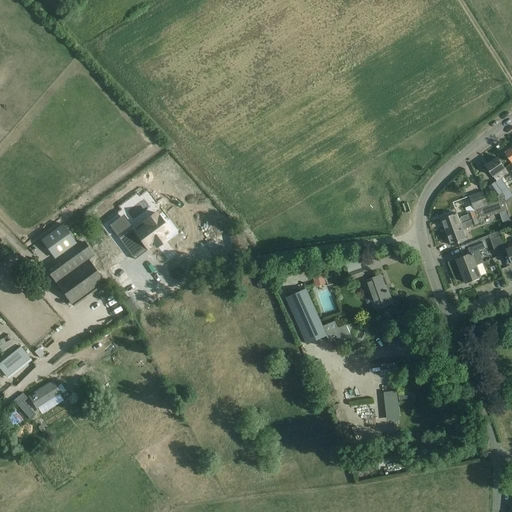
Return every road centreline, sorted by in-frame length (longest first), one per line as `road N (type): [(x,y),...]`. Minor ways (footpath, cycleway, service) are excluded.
road 1 (unclassified): [(447,316),(421,237),(423,202),(452,162),(511,119)]
road 2 (unclassified): [(496,460),(447,316)]
